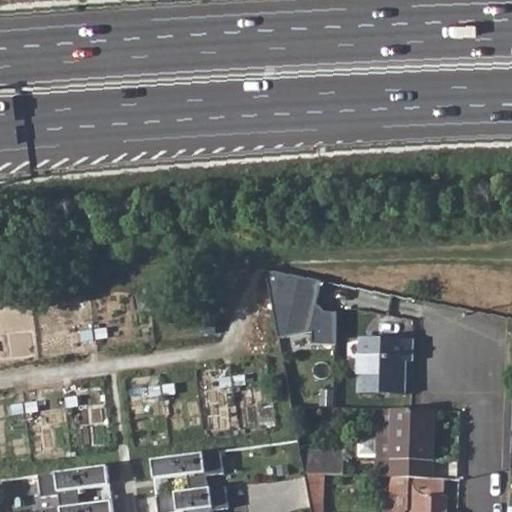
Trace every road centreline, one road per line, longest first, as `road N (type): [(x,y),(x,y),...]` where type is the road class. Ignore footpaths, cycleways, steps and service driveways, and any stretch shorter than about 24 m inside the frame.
road 1 (motorway): [(0,114),(511,82)]
road 2 (motorway): [(511,38),(0,68)]
road 3 (residential): [(473,357),(483,414),(480,511)]
